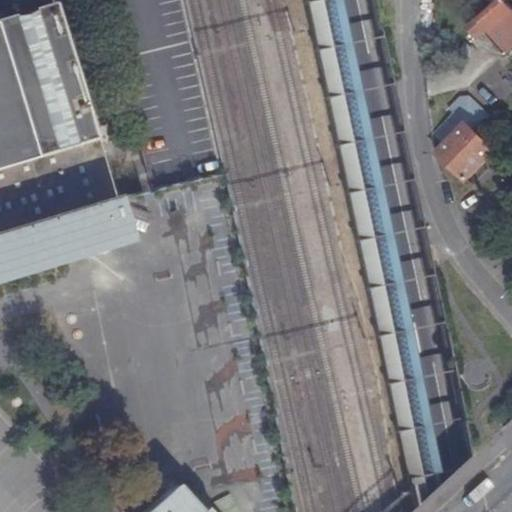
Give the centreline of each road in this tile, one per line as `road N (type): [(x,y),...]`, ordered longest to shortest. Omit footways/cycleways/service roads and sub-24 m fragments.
road 1 (motorway): [(438,511),(331,0)]
road 2 (motorway): [(132,0),(236,511)]
road 3 (residential): [(399,0),(430,204),(465,270),(511,308)]
